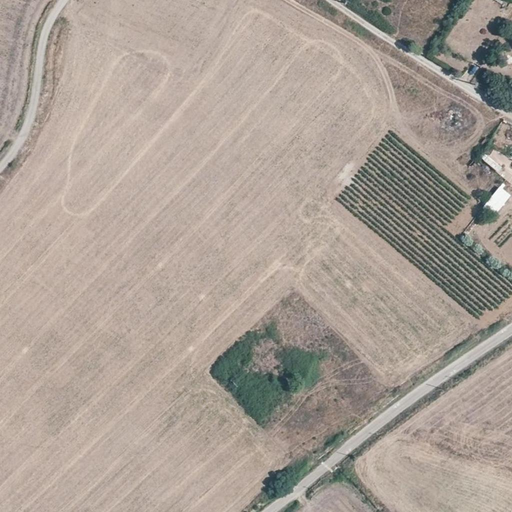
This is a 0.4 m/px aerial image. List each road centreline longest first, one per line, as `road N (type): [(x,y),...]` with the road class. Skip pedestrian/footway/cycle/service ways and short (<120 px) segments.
road 1 (unclassified): [(271,511),(380,420),(511,330)]
road 2 (unclassified): [(325,0),(511,115)]
road 3 (unclassified): [(0,168),(30,116),(45,32),(67,0)]
